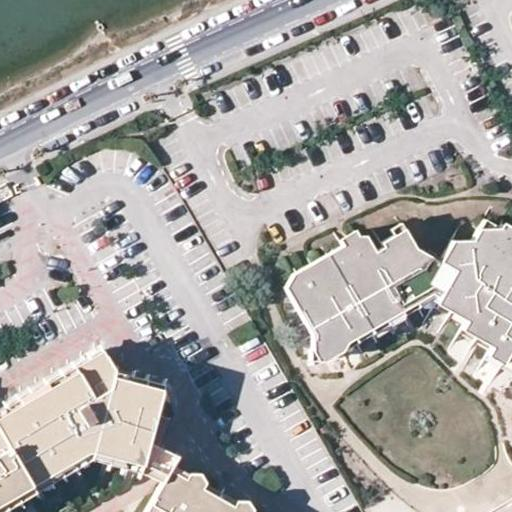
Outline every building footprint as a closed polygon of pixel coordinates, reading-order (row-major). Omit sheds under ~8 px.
[(453,270),(438,294),(468,312),(464,321),(494,338),(490,347),(505,355),(506,353),(511,342),(511,262),(501,256),(511,237),(497,227),(477,228),(470,240),(450,240),(437,261),(453,270)] [(320,350),(371,320),(426,287),(438,294),(453,270),(437,261),(414,248),(402,229),(380,241),(382,245),(373,251),(367,254),(360,242),(343,251),(298,277),(294,272),(291,273),(283,287),(310,333),(311,350),(320,350)] [(298,277),(343,251),(360,242),(367,254),(373,251),(363,235),(356,235),(352,229),(337,238),(341,244),(318,258),(294,272),(298,277)] [(511,237),(501,256),(511,262),(511,237)] [(365,335),(400,315),(427,300),(434,303),(438,294),(426,287),(371,320),(320,350),(311,350),(311,360),(324,360),(365,335)] [(438,294),(434,303),(464,321),(468,312),(438,294)] [(464,321),(459,329),(490,347),(494,338),(464,321)] [(501,362),(505,355),(490,347),(485,355),(500,363),(501,362)] [(33,491),(89,459),(138,471),(146,441),(161,384),(130,375),(125,398),(107,394),(113,370),(101,350),(59,375),(0,408),(0,433),(29,484),(33,491)] [(505,355),(501,362),(511,367),(511,356),(506,353),(505,355)] [(107,394),(125,398),(130,375),(113,370),(107,394)] [(164,444),(168,417),(157,415),(153,442),(164,444)] [(0,500),(29,484),(0,433),(0,500)] [(161,482),(166,473),(171,465),(176,455),(146,441),(138,471),(161,482)] [(171,465),(166,473),(183,481),(188,474),(171,465)] [(144,511),(209,511),(216,500),(200,492),(204,484),(198,474),(188,474),(183,481),(166,473),(161,482),(144,511)] [(0,509),(33,491),(29,484),(0,500),(0,509)] [(216,500),(220,493),(204,484),(200,492),(216,500)] [(220,493),(216,500),(231,509),(235,501),(220,493)] [(209,511),(251,511),(252,511),(246,501),(235,501),(231,509),(216,500),(209,511)]
